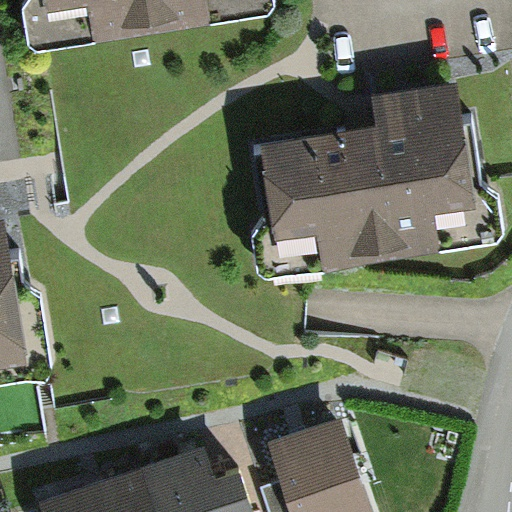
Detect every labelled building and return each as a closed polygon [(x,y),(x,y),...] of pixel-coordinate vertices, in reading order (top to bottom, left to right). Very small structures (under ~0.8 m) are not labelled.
[(153,34),(148,0),(32,0),(24,9),(30,41),(40,48),(153,34)] [(148,0),(153,34),(264,18),(273,7),(272,0),(148,0)] [(382,126),(364,129),(385,262),(498,245),(507,233),(501,196),(482,186),(472,127),(462,129),(455,85),(377,98),(382,126)] [(270,278),(385,262),(364,129),(256,147),(267,216),(254,235),(259,271),(270,278)] [(0,387),(45,381),(54,366),(41,297),(25,285),(21,260),(10,262),(3,218),(0,218),(0,387)] [(376,511),(342,417),(268,443),(281,480),(293,511),(376,511)] [(146,470),(160,511),(250,511),(237,473),(212,481),(201,451),(146,470)] [(160,511),(146,470),(42,506),(44,511),(160,511)] [(293,511),(281,480),(259,488),(267,511),(293,511)]
